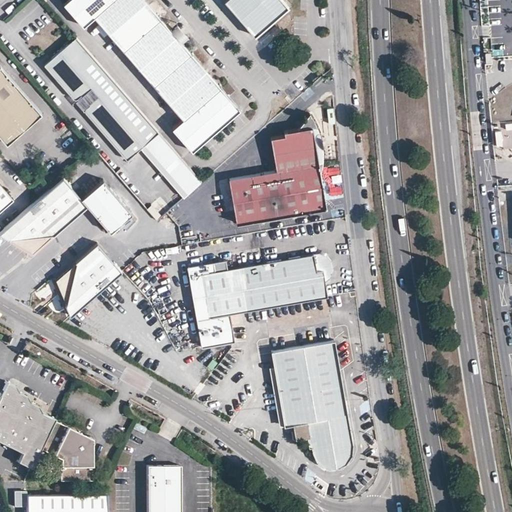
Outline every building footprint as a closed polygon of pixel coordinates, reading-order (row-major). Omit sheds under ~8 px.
[(94,17),(182,119),(171,127),(191,150),(202,141),(200,138),(205,133),(207,137),(230,118),(227,114),(234,109),(227,102),(231,99),(206,70),(203,73),(198,68),(201,65),(180,40),(177,43),(166,31),(170,28),(148,2),(145,5),(140,0),(64,0),(63,2),(84,25),(94,17)] [(223,0),(253,36),(263,27),(260,24),(264,21),(267,24),(283,11),(280,8),(284,5),(279,0),(223,0)] [(166,31),(177,43),(180,40),(186,35),(175,23),(170,28),(166,31)] [(73,35),(49,55),(50,70),(72,95),(81,94),(86,101),(83,110),(121,154),(130,154),(138,147),(183,197),(201,182),(73,35)] [(0,135),(5,141),(16,132),(32,119),(40,112),(0,64),(0,135)] [(331,104),(321,105),(324,117),(333,116),(331,104)] [(229,177),(237,222),(326,206),(320,172),(322,166),(323,158),(323,149),(322,141),(321,134),(319,129),(317,123),(313,118),(309,112),(296,126),(283,128),(284,133),(271,135),(277,169),(229,177)] [(62,176),(0,231),(0,233),(33,251),(87,204),(110,231),(131,212),(102,179),(81,197),(62,176)] [(0,208),(11,199),(13,197),(0,181),(0,208)] [(122,270),(97,242),(75,261),(76,261),(57,278),(67,303),(66,304),(71,315),(122,270)] [(203,272),(211,316),(218,315),(327,295),(325,283),(331,281),(334,279),(336,276),(337,269),(337,265),(335,259),(329,253),(326,252),(322,252),(203,272)] [(211,316),(203,272),(201,263),(175,267),(188,348),(223,342),(218,315),(211,316)] [(271,350),(277,380),(339,369),(333,338),(271,350)] [(351,442),(339,369),(277,380),(284,425),(293,423),(295,438),(307,436),(309,445),(312,445),(313,450),(314,455),(317,458),(320,460),(323,462),(327,464),(332,464),(337,463),(342,461),(346,457),(349,453),(351,448),(351,442)] [(53,419),(54,417),(40,409),(36,403),(32,401),(27,395),(16,390),(12,384),(5,381),(0,390),(0,440),(21,451),(17,460),(30,467),(39,449),(53,419)] [(81,431),(53,419),(39,449),(57,456),(57,480),(89,479),(90,450),(81,431)] [(180,511),(179,463),(146,464),(147,511),(180,511)] [(106,511),(106,493),(27,494),(26,511),(106,511)]
